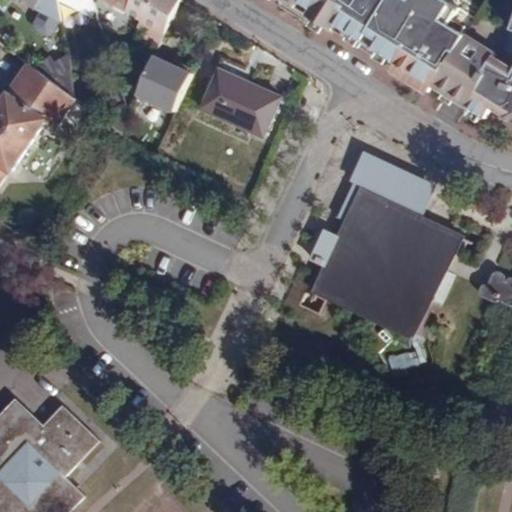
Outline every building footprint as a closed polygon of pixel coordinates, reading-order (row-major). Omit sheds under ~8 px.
[(181,0),(104,0),(167,33),(181,0)] [(481,79),(494,56),(496,52),(465,33),(451,24),(455,17),(461,8),(448,0),(299,0),(316,10),(351,32),(366,41),(379,49),(394,58),(399,62),(394,69),(417,83),(422,76),(437,85),(470,107),(486,81),(481,79)] [(297,7),(311,16),(316,10),(301,1),(297,7)] [(469,26),(455,17),(451,24),(465,33),(469,26)] [(167,33),(143,20),(139,27),(144,30),(140,39),(160,50),(167,33)] [(362,48),(366,41),(351,32),(347,38),(362,48)] [(390,66),(394,58),(379,49),(375,56),(390,66)] [(511,67),(494,56),(481,79),(486,81),(470,107),(474,109),(485,116),(488,118),(496,106),(511,116),(511,67)] [(140,94),(178,111),(195,74),(157,57),(140,94)] [(0,187),(14,172),(49,120),(59,127),(79,98),(31,65),(0,110),(0,187)] [(250,86),(220,73),(204,110),(267,137),(284,97),(252,83),(250,86)] [(417,83),(432,93),(437,85),(422,76),(417,83)] [(481,123),(485,116),(474,109),(470,116),(481,123)] [(462,237),(363,190),(317,290),(379,319),(406,347),(407,353),(411,350),(410,348),(430,342),(431,344),(436,342),(432,335),(433,299),(462,237)] [(499,271),(495,274),(488,287),(483,288),(480,292),(480,297),(483,300),(494,305),(499,302),(511,308),(511,277),(508,280),(507,279),(505,274),(499,271)] [(0,308),(4,310),(14,293),(3,286),(0,291),(0,308)] [(49,430),(45,427),(45,425),(19,400),(0,419),(0,511),(69,511),(85,496),(65,477),(100,441),(63,406),(48,419),(54,425),(49,430)] [(54,425),(48,419),(45,427),(49,430),(54,425)]
